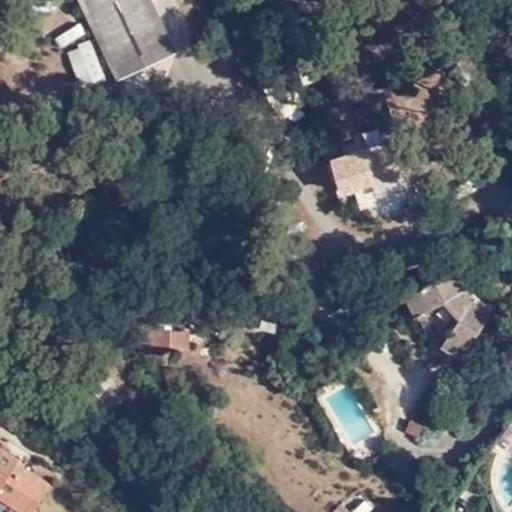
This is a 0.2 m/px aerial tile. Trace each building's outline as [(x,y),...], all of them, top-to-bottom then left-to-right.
[(82,0),(119,79),(167,59),(140,0),(82,0)] [(80,86),(105,79),(93,39),(68,47),(80,86)] [(409,162),(400,133),(331,154),(341,183),(409,162)] [(494,247),(504,241),(497,226),(485,232),(494,247)] [(460,353),(492,306),(472,290),(458,263),(406,294),(418,315),(444,296),(450,309),(458,312),(440,339),(460,353)] [(320,271),(320,266),(296,269),(299,285),(327,281),(325,271),(320,271)] [(379,298),(373,280),(357,286),(355,283),(340,288),(345,304),(351,302),(354,307),(379,298)] [(156,343),(156,327),(136,327),(136,342),(156,343)] [(188,328),(156,327),(156,343),(156,347),(188,347),(188,328)] [(405,431),(420,438),(418,425),(408,421),(405,431)] [(418,425),(420,438),(423,439),(428,428),(418,425)] [(0,495),(22,511),(33,511),(54,485),(21,461),(24,455),(0,437),(0,495)] [(511,466),(500,481),(511,490),(511,466)]
